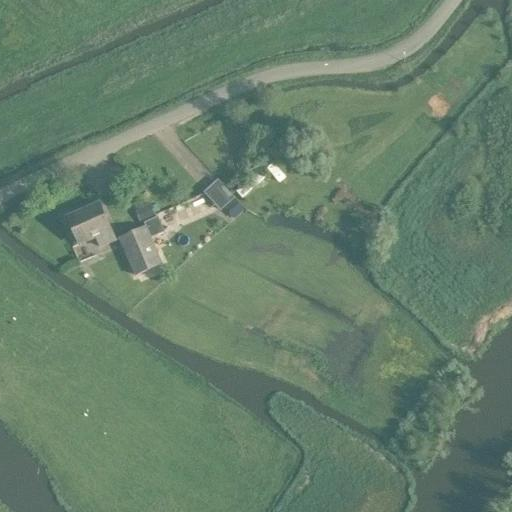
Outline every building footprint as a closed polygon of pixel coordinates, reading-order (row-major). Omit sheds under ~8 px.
[(213,197),(227,184),(220,176),(206,190),(213,197)] [(232,201),(223,210),(232,219),(241,210),(232,201)] [(155,214),(150,203),(135,209),(140,221),(155,214)] [(81,245),(110,233),(98,204),(69,216),(81,245)] [(142,225),(116,238),(136,278),(162,265),(142,225)]
